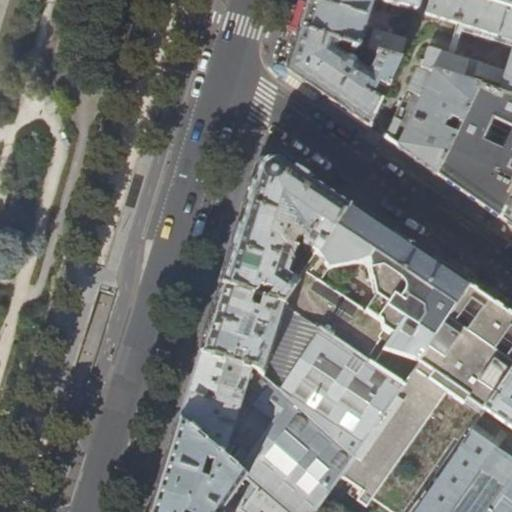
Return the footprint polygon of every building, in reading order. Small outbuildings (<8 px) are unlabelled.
[(376,55),(397,61),(404,40),(373,31),(370,39),(361,36),(372,0),(381,0),(415,11),(418,0),(308,0),(299,31),(336,42),(343,44),(351,47),(376,55)] [(511,14),(465,0),(418,0),(415,11),(511,40),(511,52),(506,72),(427,47),(420,68),(417,67),(406,90),(422,97),(397,148),(403,152),(436,175),(479,88),(511,97),(511,14)] [(511,0),(465,0),(511,14),(511,0)] [(398,62),(397,61),(376,55),(369,73),(356,65),(356,60),(355,59),(351,57),(348,59),(334,49),(336,42),(299,31),(296,42),(289,62),(287,71),(300,80),(313,90),(327,99),(368,127),(378,104),(371,98),(377,85),(385,89),(398,62)] [(464,194),(499,219),(511,190),(511,97),(479,88),(436,175),(464,194)] [(383,138),(390,143),(401,121),(393,118),(383,138)] [(227,264),(220,286),(282,306),(295,285),(285,278),(293,254),(290,247),(295,243),(302,244),(302,247),(315,256),(348,208),(296,173),(278,161),(274,159),(269,159),(265,160),(261,163),(258,166),(256,170),(234,241),(227,264)] [(511,190),(499,219),(511,227),(511,190)] [(402,388),(418,359),(465,289),(428,263),(389,236),(348,208),(315,256),(311,262),(306,270),(295,285),(282,306),(402,388)] [(300,266),(306,270),(311,262),(305,259),(300,266)] [(402,388),(282,306),(220,286),(208,325),(199,354),(256,372),(352,458),(402,388)] [(482,412),(511,368),(511,319),(500,312),(465,289),(418,359),(402,388),(352,458),(338,477),(362,494),(356,502),(364,508),(370,500),(387,511),(412,511),(473,425),(482,412)] [(189,386),(178,423),(281,511),(313,511),(338,477),(352,458),(256,372),(199,354),(189,386)] [(511,433),(511,368),(482,412),(511,433)] [(281,511),(178,423),(163,469),(150,511),(281,511)] [(473,425),(412,511),(511,511),(511,456),(510,461),(482,441),(487,434),(473,425)]
